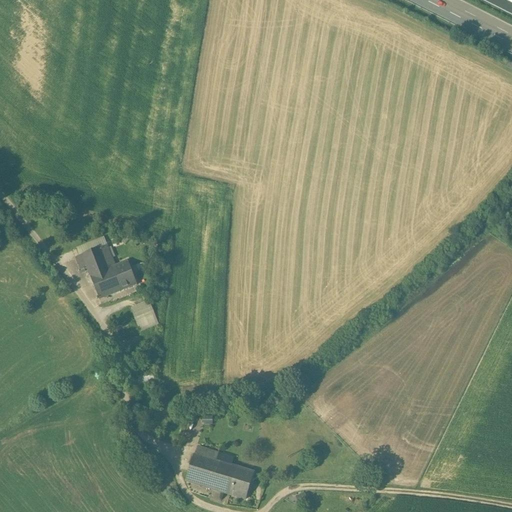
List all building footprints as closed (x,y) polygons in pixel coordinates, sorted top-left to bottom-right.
[(90,277),(115,267),(107,246),(76,258),(80,270),(87,268),(90,277)] [(115,267),(90,277),(99,299),(136,284),(127,262),(115,267)] [(152,315),(136,322),(141,332),(156,325),(152,315)] [(254,473),(192,453),(184,478),(245,497),(254,473)] [(295,496),(297,504),(308,501),(305,493),(295,496)]
